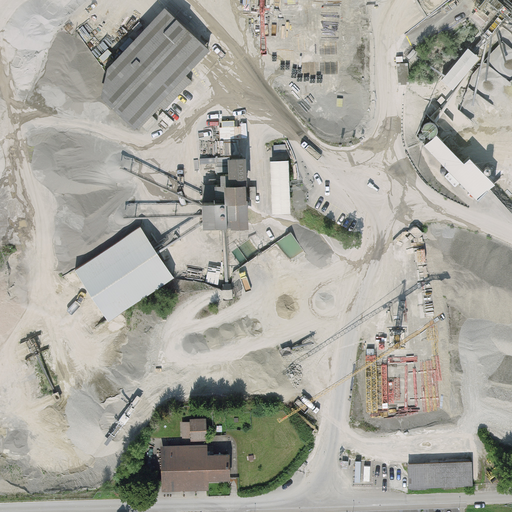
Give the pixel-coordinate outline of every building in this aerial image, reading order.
[(265,0),(238,0),(239,30),(266,30),(265,0)] [(214,51),(171,8),(112,68),(108,97),(139,127),(214,51)] [(484,60),(471,49),(445,80),(458,91),(484,60)] [(409,78),(409,63),(400,63),(400,78),(409,78)] [(471,145),(465,151),(440,124),(425,138),(477,194),(498,174),(471,145)] [(255,159),(233,159),(234,202),(210,202),(211,227),(256,227),(255,159)] [(297,163),(265,164),(265,181),(297,180),(297,163)] [(178,280),(144,227),(79,269),(113,321),(178,280)] [(209,420),(192,420),(193,440),(209,440),(209,420)] [(210,448),(162,450),(164,490),(212,489),(212,481),(236,480),(235,453),(211,454),(210,448)] [(475,458),(410,461),(411,487),(476,485),(475,458)]
